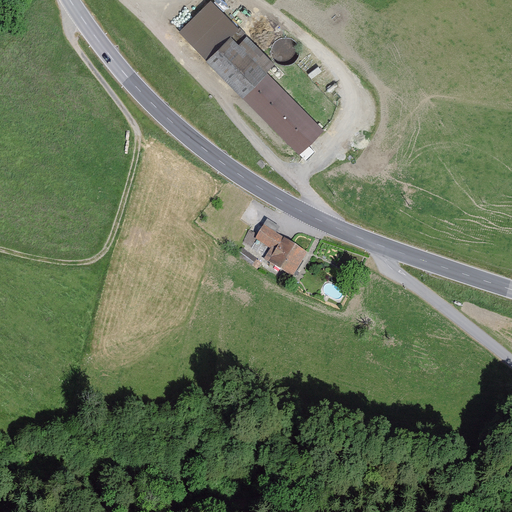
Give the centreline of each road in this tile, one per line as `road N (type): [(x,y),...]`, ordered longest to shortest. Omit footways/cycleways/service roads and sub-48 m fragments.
road 1 (primary): [(69,0),(156,107),(224,165),(384,246)]
road 2 (track): [(0,248),(83,262),(112,235),(138,142),(73,41),(78,12)]
road 3 (track): [(169,511),(284,491),(425,494),(511,483)]
road 4 (tertiary): [(384,246),(387,265),(511,358)]
road 5 (primary): [(384,246),(511,289)]
